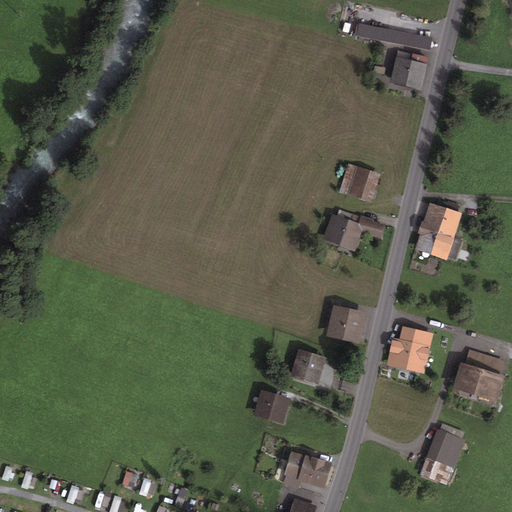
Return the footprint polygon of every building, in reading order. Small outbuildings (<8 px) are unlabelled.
[(375,31),(362,28),(361,38),(373,40),(375,31)] [(416,37),(391,32),(389,42),(415,47),(416,37)] [(395,81),(406,84),(413,56),(398,52),(391,80),(395,81)] [(413,56),(406,84),(417,87),(422,66),(426,66),(427,59),(413,56)] [(369,200),(377,175),(349,166),(341,190),(369,200)] [(446,210),(432,251),(444,256),(445,251),(456,254),(461,241),(452,238),(452,236),(450,236),(455,221),(457,221),(459,214),(456,213),(459,206),(448,202),(446,209),(446,210)] [(420,247),(432,251),(446,210),(431,205),(429,212),(431,213),(429,222),(424,220),(420,233),(421,234),(417,245),(420,247)] [(330,238),(340,242),(351,215),(340,211),(337,218),(334,217),(326,237),(330,238)] [(351,215),(340,242),(354,248),(360,232),(380,238),(383,226),(362,219),(351,215)] [(330,334),(356,340),(362,315),(336,310),(330,334)] [(401,341),(395,339),(390,363),(407,366),(415,331),(404,328),(401,341)] [(422,370),(431,335),(415,331),(407,366),(422,370)] [(316,380),(322,361),(300,355),(298,363),(293,361),(290,371),(295,372),(294,374),(316,380)] [(458,386),(475,391),(481,372),(463,367),(458,386)] [(481,372),(475,391),(493,397),(499,378),(497,377),(481,372)] [(277,399),(263,395),(258,413),(280,420),(285,404),(276,402),(277,399)] [(439,433),(429,458),(451,467),(461,441),(439,433)] [(323,481),(328,465),(293,454),(284,483),(298,488),(301,479),(310,482),(312,478),(323,481)] [(445,483),(451,467),(429,458),(422,474),(445,483)] [(133,488),(139,474),(128,470),(122,484),(133,488)] [(140,492),(153,496),(156,482),(144,479),(140,492)] [(109,511),(123,511),(127,501),(115,496),(109,511)] [(309,511),(312,506),(294,500),(290,511),(309,511)]
